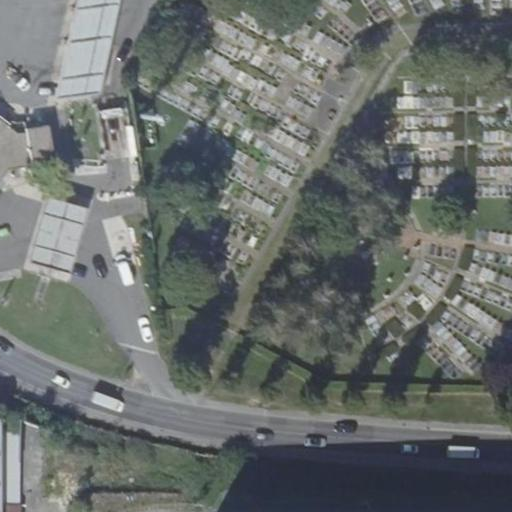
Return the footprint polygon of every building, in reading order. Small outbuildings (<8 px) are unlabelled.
[(115,0),(74,0),(51,100),(95,94),(115,0)] [(59,173),(58,163),(63,163),(57,123),(24,128),(24,132),(13,134),(0,125),(0,179),(10,184),(16,170),(40,166),(41,177),(59,173)] [(84,211),(44,201),(26,265),(66,276),(84,211)] [(0,511),(17,511),(17,422),(0,414),(0,511)] [(57,479),(57,495),(77,495),(77,479),(57,479)]
